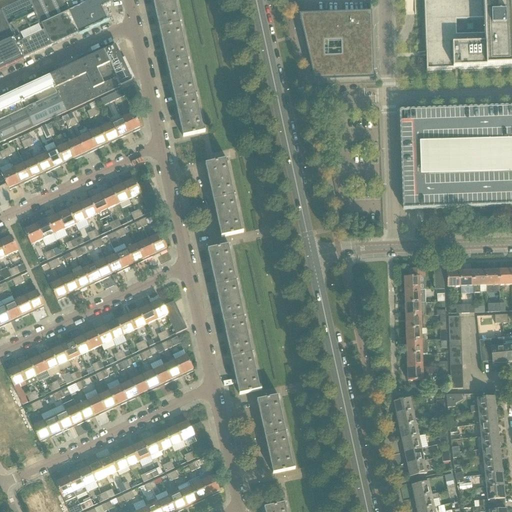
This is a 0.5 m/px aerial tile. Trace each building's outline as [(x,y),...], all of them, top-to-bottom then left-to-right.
[(29,0),(24,0),(1,11),(24,60),(51,47),(29,0)] [(78,34),(62,0),(29,0),(51,47),(78,34)] [(108,0),(62,0),(78,34),(107,21),(101,8),(110,4),(108,0)] [(152,0),(159,30),(181,25),(178,25),(172,0),(152,0)] [(423,0),(426,71),(511,67),(511,48),(510,0),(423,0)] [(1,11),(0,11),(0,70),(24,60),(1,11)] [(312,70),(313,75),(372,73),(372,61),(371,14),(299,16),(311,70),(312,70)] [(159,30),(167,66),(189,61),(186,61),(178,26),(181,25),(159,30)] [(116,46),(104,51),(120,87),(132,81),(116,46)] [(50,76),(58,95),(67,113),(121,88),(120,87),(104,51),(50,76)] [(167,66),(175,101),(197,97),(197,96),(194,97),(186,62),(189,61),(167,66)] [(18,91),(16,92),(25,110),(58,95),(50,76),(47,78),(48,78),(18,92),(18,91)] [(124,97),(121,90),(115,93),(118,100),(124,97)] [(0,140),(1,143),(33,128),(25,110),(16,92),(15,93),(0,100),(0,140)] [(58,95),(25,110),(33,128),(67,113),(58,95)] [(109,104),(106,97),(100,100),(103,107),(109,104)] [(197,97),(175,101),(183,138),(205,133),(202,133),(194,98),(197,97)] [(511,108),(399,113),(403,212),(409,212),(511,208),(511,108)] [(133,114),(122,119),(129,134),(132,132),(133,134),(140,130),(139,129),(140,129),(133,114)] [(65,123),(70,121),(67,115),(62,117),(63,119),(57,122),(58,126),(65,123)] [(122,119),(111,124),(118,140),(125,137),(125,135),(129,134),(122,119)] [(111,124),(100,129),(107,144),(111,142),(111,144),(118,140),(111,124)] [(100,129),(89,134),(97,151),(104,147),(103,145),(107,144),(100,129)] [(89,134),(78,139),(85,154),(89,152),(89,154),(97,151),(89,134)] [(78,139),(67,144),(75,161),(82,157),(81,156),(85,154),(78,139)] [(43,149),(46,154),(56,149),(54,144),(43,149)] [(67,144),(56,149),(63,164),(67,162),(68,164),(75,161),(67,144)] [(56,149),(46,154),(53,171),(60,167),(60,166),(63,164),(56,149)] [(46,154),(35,159),(42,174),(45,172),(46,174),(53,171),(46,154)] [(27,163),(24,164),(31,181),(39,177),(38,176),(42,174),(35,159),(27,163)] [(206,166),(214,202),(235,198),(235,197),(232,198),(224,163),(228,162),(227,161),(206,166)] [(0,168),(0,171),(2,175),(13,169),(10,164),(0,168)] [(24,164),(13,169),(20,184),(24,182),(24,184),(31,181),(24,164)] [(20,184),(13,169),(2,175),(9,190),(10,190),(10,191),(17,188),(16,186),(20,184)] [(127,184),(123,186),(130,200),(141,195),(139,192),(137,186),(134,180),(133,180),(133,179),(126,182),(127,184)] [(150,187),(148,181),(137,186),(139,192),(150,187)] [(118,186),(111,189),(119,205),(130,200),(123,186),(119,187),(118,186)] [(142,197),(153,192),(150,187),(139,192),(141,195),(142,197)] [(105,194),(101,196),(108,210),(116,207),(116,206),(119,205),(111,189),(104,192),(105,194)] [(155,197),(153,192),(142,197),(144,203),(155,197)] [(97,196),(90,199),(97,215),(108,210),(101,196),(97,197),(97,196)] [(158,203),(155,197),(144,203),(147,208),(158,203)] [(235,198),(214,202),(221,238),(243,234),(243,233),(240,234),(232,199),(235,198)] [(83,204),(79,206),(86,220),(88,220),(93,217),(97,215),(90,199),(82,203),(83,204)] [(160,209),(158,203),(147,208),(149,214),(160,209)] [(75,206),(68,209),(75,225),(86,220),(79,206),(76,208),(75,206)] [(61,214),(58,216),(64,231),(75,226),(75,225),(68,209),(61,213),(61,214)] [(53,216),(46,219),(53,236),(64,231),(58,216),(54,218),(53,216)] [(39,224),(36,226),(43,241),(53,236),(46,219),(39,223),(39,224)] [(43,241),(36,226),(32,228),(32,226),(24,229),(25,231),(24,231),(31,246),(43,241)] [(159,235),(148,240),(155,254),(159,253),(159,254),(166,251),(166,250),(159,235)] [(4,241),(0,242),(7,258),(18,252),(11,237),(10,237),(10,236),(3,239),(4,241)] [(148,240),(137,245),(145,261),(152,258),(151,256),(155,254),(148,240)] [(137,245),(126,250),(133,265),(137,263),(138,265),(145,261),(137,245)] [(208,251),(216,288),(238,283),(237,283),(234,284),(227,248),(230,247),(208,251)] [(59,248),(48,253),(51,259),(61,254),(59,248)] [(126,250),(115,255),(123,271),(130,268),(130,266),(133,265),(126,250)] [(115,255),(105,260),(111,275),(115,273),(116,275),(123,271),(115,255)] [(105,260),(94,265),(101,281),(108,278),(108,276),(111,275),(105,260)] [(94,265),(83,270),(90,285),(93,283),(94,285),(101,281),(94,265)] [(404,278),(404,291),(419,291),(419,278),(424,278),(424,269),(409,270),(409,278),(404,278)] [(83,270),(72,275),(79,292),(87,288),(86,287),(90,285),(83,270)] [(443,270),(434,271),(434,283),(434,290),(436,290),(444,290),(444,283),(443,270)] [(486,287),(499,286),(498,271),(486,272),(486,287)] [(499,286),(511,286),(511,271),(498,271),(499,286)] [(447,288),(460,288),(460,272),(447,273),(447,288)] [(473,272),(460,272),(460,288),(461,295),(473,294),(473,287),(473,272)] [(479,287),(486,287),(486,272),(473,272),(473,287),(473,294),(479,294),(479,292),(479,287)] [(72,275),(61,280),(68,295),(71,293),(72,295),(79,292),(72,275)] [(68,295),(61,280),(50,286),(57,301),(57,300),(58,302),(65,298),(64,297),(68,295)] [(216,288),(224,324),(245,319),(242,319),(235,284),(238,284),(238,283),(216,288)] [(404,291),(405,304),(420,304),(419,291),(404,291)] [(36,292),(25,297),(32,312),(36,310),(37,312),(44,309),(43,307),(36,292)] [(25,297),(14,302),(22,319),(29,315),(28,314),(32,312),(25,297)] [(153,305),(149,307),(156,321),(167,316),(166,313),(163,307),(160,301),(160,302),(159,300),(152,303),(153,305)] [(14,302),(3,307),(10,322),(14,320),(15,322),(22,319),(14,302)] [(174,302),(163,307),(166,313),(177,308),(174,302)] [(405,304),(405,317),(420,317),(420,304),(405,304)] [(495,304),(487,305),(487,313),(495,313),(500,313),(500,304),(495,304)] [(461,306),(461,314),(469,314),(469,306),(461,306)] [(3,307),(0,308),(0,328),(0,329),(7,326),(6,324),(10,322),(3,307)] [(145,307),(138,310),(145,326),(156,321),(149,307),(146,309),(145,307)] [(179,313),(177,308),(166,313),(167,316),(168,318),(179,313)] [(131,315),(128,317),(134,332),(145,326),(138,310),(131,314),(131,315)] [(182,319),(179,313),(168,318),(171,324),(182,319)] [(405,317),(405,330),(426,329),(425,316),(420,317),(405,317)] [(123,317),(116,320),(123,337),(134,332),(128,317),(124,319),(123,317)] [(184,324),(182,319),(171,324),(173,329),(184,324)] [(245,319),(224,324),(231,359),(253,355),(253,354),(250,355),(242,320),(244,320),(245,319)] [(110,325),(106,327),(112,342),(113,342),(115,348),(126,343),(123,337),(116,320),(109,324),(110,325)] [(187,330),(184,324),(173,329),(176,335),(187,330)] [(101,327),(94,331),(101,347),(112,342),(106,327),(102,329),(101,327)] [(405,330),(406,343),(426,342),(426,329),(405,330)] [(88,336),(84,337),(90,352),(101,347),(94,331),(87,334),(88,336)] [(79,337),(72,341),(80,357),(90,352),(84,337),(80,339),(79,337)] [(511,337),(502,339),(503,347),(505,364),(511,363),(511,337)] [(170,341),(166,343),(169,349),(173,347),(180,344),(177,338),(170,341)] [(481,363),(492,362),(492,365),(505,364),(503,347),(502,339),(489,341),(479,342),(481,363)] [(66,345),(62,347),(69,362),(80,357),(72,341),(65,344),(66,345)] [(114,346),(112,342),(101,347),(103,351),(114,346)] [(406,343),(406,356),(422,355),(427,355),(426,342),(406,343)] [(165,351),(162,345),(156,347),(159,354),(165,351)] [(57,347),(50,351),(58,367),(60,372),(71,367),(69,362),(62,347),(58,349),(57,347)] [(173,359),(175,362),(186,356),(183,350),(172,355),(173,359)] [(44,356),(40,358),(47,372),(58,367),(50,351),(43,354),(44,356)] [(253,355),(231,359),(239,396),(261,391),(261,390),(257,391),(250,356),(253,355)] [(406,356),(407,369),(422,368),(422,355),(406,356)] [(186,356),(175,362),(181,376),(185,374),(186,376),(193,373),(192,372),(193,371),(186,356)] [(35,358),(28,361),(36,377),(38,382),(39,383),(50,378),(49,377),(47,372),(40,358),(36,359),(35,358)] [(161,360),(150,365),(153,372),(160,386),(163,384),(164,386),(171,383),(164,367),(161,360)] [(22,366),(18,368),(25,382),(26,385),(27,387),(38,382),(36,377),(28,361),(21,364),(22,366)] [(170,364),(164,367),(171,383),(178,379),(178,378),(181,376),(175,362),(170,364)] [(88,375),(95,372),(92,366),(85,369),(88,375)] [(60,372),(58,367),(47,372),(49,377),(60,372)] [(7,373),(12,385),(14,387),(19,385),(25,382),(18,368),(14,369),(14,368),(7,371),(7,372),(7,373)] [(422,368),(407,369),(407,382),(410,382),(420,381),(423,381),(422,368)] [(153,372),(142,377),(149,393),(157,389),(156,388),(160,386),(153,372)] [(68,375),(63,377),(66,385),(73,383),(70,376),(69,374),(68,375)] [(142,377),(131,382),(138,396),(141,394),(142,396),(149,393),(142,377)] [(107,386),(109,392),(120,387),(117,381),(107,386)] [(420,381),(410,382),(410,391),(421,390),(420,381)] [(131,382),(120,387),(128,403),(135,400),(134,398),(138,396),(131,382)] [(21,388),(19,385),(14,387),(22,405),(28,403),(21,388)] [(68,388),(71,395),(77,392),(74,385),(68,388)] [(120,387),(109,392),(116,407),(120,405),(121,406),(128,403),(120,387)] [(71,395),(68,388),(61,391),(64,398),(71,395)] [(85,397),(87,402),(98,397),(96,392),(85,397)] [(109,392),(98,397),(106,413),(113,410),(112,408),(116,407),(109,392)] [(460,396),(446,396),(447,408),(454,408),(454,404),(462,400),(460,396)] [(98,397),(87,402),(94,417),(98,415),(99,416),(106,413),(98,397)] [(257,402),(265,439),(285,434),(283,434),(276,399),(279,398),(279,397),(257,402)] [(0,398),(0,447),(1,451),(23,441),(20,434),(17,435),(0,398)] [(471,414),(478,413),(495,411),(493,398),(476,400),(477,407),(471,408),(471,414)] [(393,403),(396,416),(413,412),(410,400),(393,403)] [(73,401),(63,406),(66,412),(72,427),(76,425),(77,427),(84,423),(77,407),(73,401)] [(87,402),(77,407),(84,423),(91,420),(91,418),(94,417),(87,402)] [(62,405),(51,410),(55,417),(66,412),(63,406),(62,405)] [(40,415),(44,423),(55,417),(51,410),(40,415)] [(478,413),(479,426),(496,424),(495,411),(478,413)] [(66,412),(55,417),(62,434),(70,430),(69,428),(72,427),(66,412)] [(396,416),(399,428),(416,424),(413,412),(396,416)] [(55,417),(44,423),(51,437),(54,435),(55,437),(62,434),(55,417)] [(179,426),(176,428),(183,443),(194,437),(192,433),(189,428),(187,422),(186,422),(186,421),(179,424),(179,426)] [(33,428),(34,430),(40,443),(40,442),(41,444),(48,440),(47,439),(51,437),(44,423),(33,428)] [(203,428),(201,423),(189,428),(192,433),(203,428)] [(399,428),(402,440),(418,437),(416,424),(399,428)] [(479,426),(480,438),(497,436),(496,424),(479,426)] [(171,428),(164,431),(172,448),(183,443),(176,428),(172,430),(171,428)] [(195,439),(206,434),(203,428),(192,433),(194,437),(195,439)] [(158,436),(154,438),(161,453),(172,448),(164,431),(157,435),(158,436)] [(446,431),(439,432),(440,445),(448,444),(446,431)] [(196,442),(197,444),(208,439),(206,434),(195,439),(196,442)] [(285,434),(265,439),(273,475),(295,470),(295,469),(291,470),(283,435),(285,435),(285,434)] [(480,438),(482,451),(499,449),(497,436),(480,438)] [(195,439),(194,437),(183,443),(185,448),(196,442),(195,439)] [(402,440),(404,453),(421,449),(418,437),(402,440)] [(149,438),(142,441),(150,458),(161,453),(154,438),(150,440),(149,438)] [(200,450),(211,445),(208,439),(197,444),(200,450)] [(136,446),(132,448),(139,463),(141,468),(152,463),(151,461),(150,458),(142,441),(135,445),(136,446)] [(174,453),(185,448),(183,443),(172,448),(174,453)] [(213,450),(211,445),(200,450),(202,456),(213,450)] [(128,448),(120,452),(128,468),(139,463),(132,448),(129,450),(128,448)] [(404,453),(407,465),(424,461),(421,449),(404,453)] [(482,451),(483,463),(500,462),(499,449),(482,451)] [(114,456),(110,458),(117,473),(128,468),(120,452),(113,455),(114,456)] [(106,458),(99,462),(106,478),(117,473),(110,458),(107,460),(106,458)] [(424,461),(407,465),(410,478),(427,474),(424,461)] [(92,467),(89,468),(96,483),(106,478),(99,462),(92,465),(92,467)] [(483,463),(484,476),(501,474),(500,462),(483,463)] [(84,468),(77,472),(85,488),(96,483),(89,468),(85,470),(84,468)] [(71,477),(67,479),(74,493),(85,488),(77,472),(70,475),(71,477)] [(484,476),(486,489),(503,487),(501,474),(484,476)] [(190,488),(201,482),(198,477),(187,481),(188,482),(190,488)] [(212,477),(201,482),(208,497),(212,495),(213,497),(219,494),(219,493),(219,492),(212,477)] [(56,483),(55,483),(61,496),(62,499),(63,499),(65,503),(76,498),(74,493),(67,479),(63,480),(62,479),(55,482),(56,483)] [(177,487),(179,493),(190,488),(188,482),(177,487)] [(201,482),(190,488),(198,504),(205,500),(204,499),(208,497),(201,482)] [(85,488),(87,493),(98,488),(96,483),(85,488)] [(122,483),(118,485),(119,487),(121,493),(126,491),(123,485),(122,483)] [(412,486),(415,499),(431,495),(429,483),(412,486)] [(479,502),(474,502),(475,508),(479,508),(503,505),(503,500),(504,500),(503,487),(486,489),(487,501),(479,501),(479,502)] [(52,511),(42,488),(23,497),(29,511),(52,511)] [(87,493),(85,488),(74,493),(76,498),(87,493)] [(190,488),(179,493),(186,507),(190,505),(191,507),(198,504),(190,488)] [(111,490),(101,495),(104,502),(114,497),(114,496),(111,490)] [(155,497),(157,503),(168,498),(166,492),(155,497)] [(179,493),(168,498),(175,511),(180,511),(183,511),(182,509),(186,507),(179,493)] [(415,499),(417,511),(434,508),(433,500),(439,499),(437,494),(431,495),(415,499)] [(104,502),(101,495),(96,497),(99,504),(104,502)] [(175,511),(168,498),(157,503),(161,511),(175,511)] [(84,503),(79,505),(82,511),(87,510),(93,507),(90,501),(84,503)] [(133,506),(136,511),(137,511),(146,508),(143,502),(133,506)] [(161,511),(157,503),(147,508),(148,511),(161,511)]
